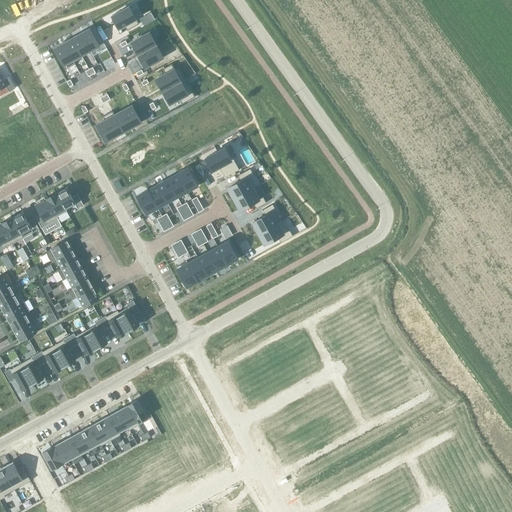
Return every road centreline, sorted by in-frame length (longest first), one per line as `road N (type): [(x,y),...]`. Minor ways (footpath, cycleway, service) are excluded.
road 1 (tertiary): [(236,0),(380,197),(387,223)]
road 2 (tertiary): [(190,338),(379,236),(387,223)]
road 3 (tertiary): [(15,435),(190,338)]
